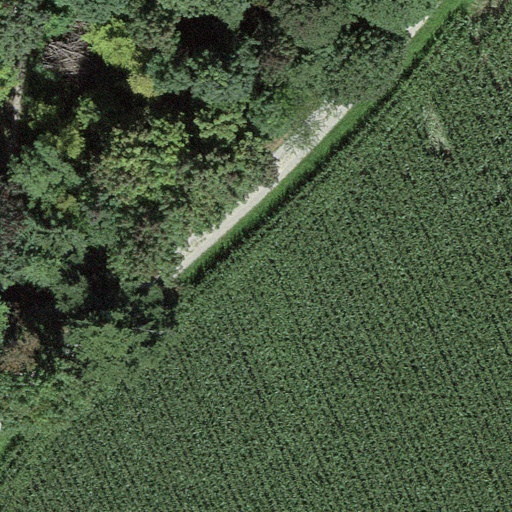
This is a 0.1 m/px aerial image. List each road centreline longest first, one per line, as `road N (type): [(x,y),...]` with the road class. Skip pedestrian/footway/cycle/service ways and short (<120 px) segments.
road 1 (track): [(418,0),(0,417)]
road 2 (track): [(29,0),(0,212)]
